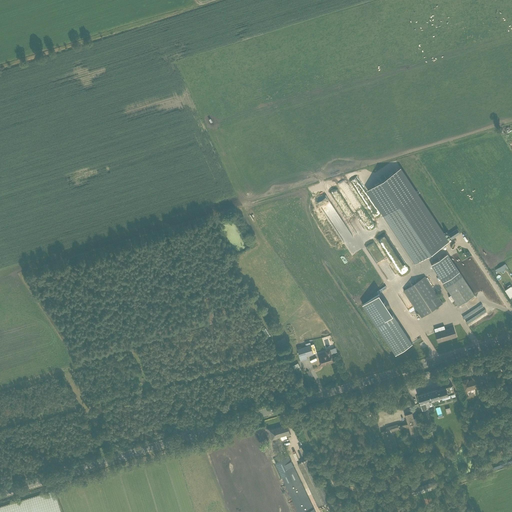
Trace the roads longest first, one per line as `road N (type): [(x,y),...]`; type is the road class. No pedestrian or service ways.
road 1 (secondary): [(511,336),(0,493)]
road 2 (unknown): [(475,347),(429,268),(430,255),(450,249),(511,315)]
